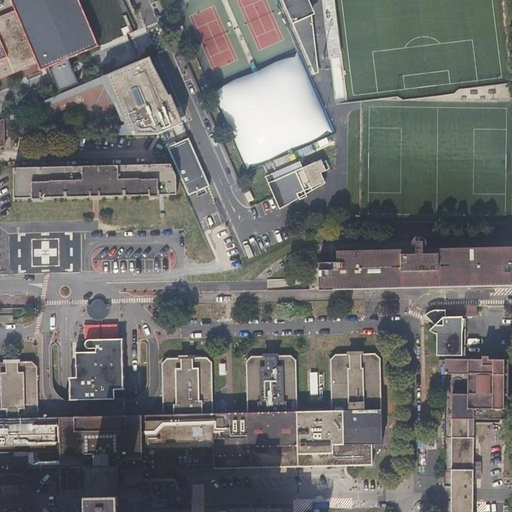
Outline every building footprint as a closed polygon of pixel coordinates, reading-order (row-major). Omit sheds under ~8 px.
[(39,70),(98,45),(78,0),(8,0),(13,9),(0,14),(0,76),(35,61),(39,70)] [(274,0),(308,76),(313,75),(311,13),(309,14),(307,8),(313,6),(310,0),(274,0)] [(315,11),(313,6),(307,8),(309,14),(311,13),(315,11)] [(116,128),(119,135),(158,134),(179,125),(150,57),(137,62),(137,63),(133,65),(136,71),(126,75),(139,118),(125,124),(116,128)] [(137,62),(9,116),(9,121),(102,83),(125,124),(139,118),(126,75),(136,71),(133,65),(137,63),(137,62)] [(319,158),(304,165),(276,178),(273,172),(266,175),(275,197),(300,194),(301,196),(301,198),(309,194),(306,189),(326,179),(322,170),(331,166),(327,158),(324,160),(323,158),(321,158),(319,158)] [(276,178),(304,165),(301,159),(291,163),(273,172),(276,178)] [(175,176),(170,165),(12,168),(13,198),(31,198),(31,200),(40,200),(40,198),(148,196),(149,197),(158,197),(158,195),(175,195),(175,176)] [(279,209),(301,196),(300,194),(275,197),(279,209)] [(511,266),(511,246),(509,247),(509,248),(436,250),(436,256),(423,256),(423,250),(421,250),(423,249),(424,247),(425,244),(424,242),(423,240),(421,238),(419,237),(416,237),(414,238),(413,238),(411,240),(410,243),(410,244),(410,246),(411,249),(413,250),(412,250),(411,256),(405,256),(405,251),(401,251),(399,247),(336,248),(335,264),(332,264),(332,267),(327,267),(327,264),(316,264),(317,272),(326,272),(326,278),(318,278),(318,286),(319,289),(322,290),(329,290),(329,292),(342,291),(342,289),(349,289),(349,291),(361,290),(361,288),(367,288),(367,290),(378,290),(378,287),(387,286),(387,281),(390,281),(390,284),(396,284),(396,281),(399,281),(399,289),(511,287),(511,272),(506,272),(506,267),(511,266)] [(34,272),(81,271),(80,239),(33,240),(34,272)] [(89,303),(88,306),(83,306),(84,311),(86,316),(89,319),(93,320),(97,320),(102,318),(105,315),(108,310),(107,305),(102,305),(100,302),(97,301),(94,300),(91,301),(89,303)] [(476,317),(476,307),(444,307),(445,311),(438,311),(433,312),(429,313),(425,316),(430,321),(437,321),(437,326),(434,326),(430,331),(432,333),(435,334),(436,334),(437,356),(464,357),(464,317),(476,317)] [(0,323),(12,323),(11,312),(0,312),(0,323)] [(94,353),(75,354),(77,401),(117,400),(116,390),(123,390),(121,339),(86,340),(85,341),(84,344),(84,346),(85,349),(88,350),(94,350),(94,353)] [(101,417),(76,417),(36,418),(36,367),(30,362),(21,362),(16,362),(16,365),(8,365),(8,363),(3,363),(0,362),(0,473),(23,473),(28,467),(28,452),(59,452),(61,506),(77,506),(86,506),(85,511),(119,511),(119,505),(136,504),(185,504),(184,487),(175,476),(142,478),(142,449),(174,449),(174,464),(180,470),(372,465),(372,444),(380,444),(380,359),(375,354),(364,354),(359,354),(359,356),(350,356),(350,354),(345,354),(334,354),(330,359),(330,411),(322,411),(319,410),(308,410),(306,412),(296,412),(295,360),(291,356),(278,356),(275,356),(275,358),(266,358),(266,356),(261,356),(251,357),(246,362),(247,413),(236,413),(235,412),(222,413),(221,414),(212,414),(210,363),(205,358),(194,358),(189,358),(189,360),(180,361),(180,358),(176,358),(167,358),(164,360),(161,364),(162,415),(124,416),(118,416),(101,417)] [(77,401),(75,354),(74,354),(74,379),(69,379),(70,401),(76,401),(77,401)] [(472,511),(473,495),(473,478),(473,462),(473,438),(468,438),(468,419),(507,419),(508,360),(487,360),(487,357),(483,357),(483,360),(445,359),(445,374),(451,374),(451,393),(452,393),(451,495),(451,511),(472,511)] [(77,401),(76,401),(76,408),(76,417),(101,417),(118,416),(124,416),(124,409),(124,400),(117,400),(77,401)] [(473,462),(473,478),(483,478),(483,462),(473,462)]
